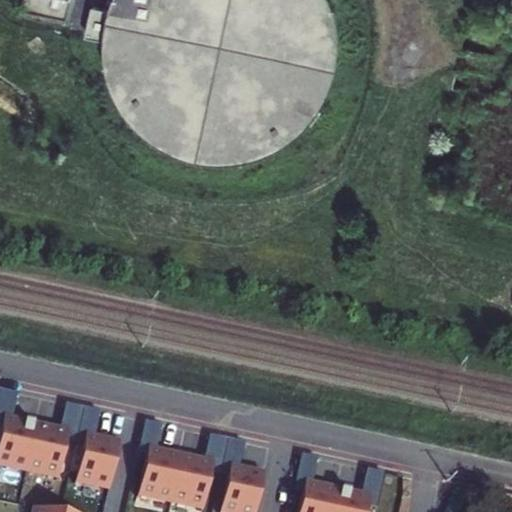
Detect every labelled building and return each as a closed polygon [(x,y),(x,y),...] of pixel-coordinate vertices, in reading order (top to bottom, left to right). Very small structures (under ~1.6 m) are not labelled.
[(24,0),(22,14),(66,24),(71,0),(24,0)] [(334,16),(327,0),(118,0),(115,6),(109,29),(108,54),(117,93),(134,120),(164,147),(194,159),(210,162),(234,162),(273,151),(287,143),(305,128),(328,95),(336,72),(338,48),(334,16)] [(0,399),(0,425),(9,428),(12,428),(18,403),(0,399)] [(65,440),(63,451),(85,456),(88,445),(96,447),(101,422),(66,414),(61,439),(65,440)] [(12,428),(9,428),(0,466),(0,472),(55,485),(63,451),(65,440),(61,439),(12,428)] [(151,459),(159,461),(165,436),(146,432),(138,468),(148,470),(151,459)] [(96,447),(88,445),(85,456),(78,491),(111,498),(121,452),(96,447)] [(215,473),(213,484),(231,488),(234,477),(243,479),(248,454),(212,446),(207,471),(215,473)] [(159,461),(151,459),(148,470),(141,504),(176,511),(206,511),(213,484),(215,473),(207,471),(159,461)] [(297,502),(307,505),(309,494),(315,495),(320,470),(305,467),(297,502)] [(243,479),(234,477),(231,488),(225,511),(261,511),(267,484),(243,479)] [(315,495),(309,494),(307,505),(305,511),(380,511),(387,485),(370,481),(364,506),(315,495)]
